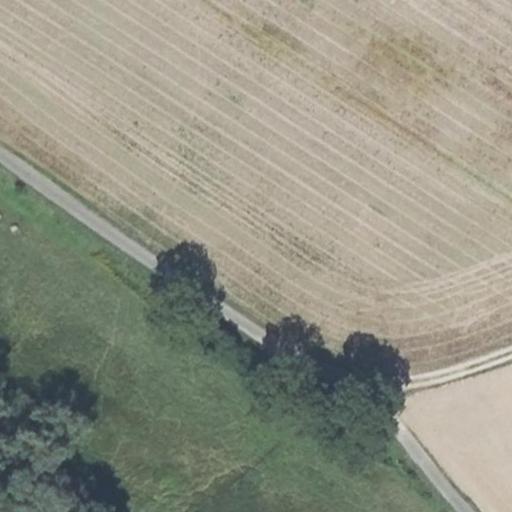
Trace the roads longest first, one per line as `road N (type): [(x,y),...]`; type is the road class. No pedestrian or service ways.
road 1 (track): [(0,155),(283,348),(354,383)]
road 2 (track): [(354,383),(459,511)]
road 3 (track): [(354,383),(401,385),(511,355)]
